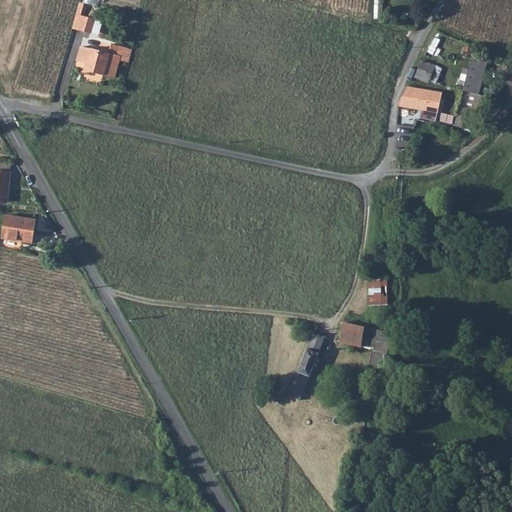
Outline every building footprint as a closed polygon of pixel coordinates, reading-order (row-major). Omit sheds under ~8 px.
[(77,13),(73,27),(80,29),(84,15),(77,13)] [(84,15),(80,29),(81,30),(91,32),(94,18),(93,18),(94,14),(91,13),(89,17),(84,15)] [(90,50),(88,57),(85,69),(104,74),(104,72),(114,75),(119,59),(125,61),(128,49),(112,44),(109,53),(90,49),(90,50)] [(81,55),(88,57),(90,50),(83,47),(81,55)] [(472,53),(462,90),(464,90),(478,94),(479,92),(488,57),(472,53)] [(422,59),(415,76),(429,82),(436,66),(422,59)] [(399,103),(399,104),(401,105),(412,107),(417,89),(407,87),(399,103)] [(417,89),(412,107),(422,109),(420,117),(430,120),(433,110),(425,109),(429,91),(417,89)] [(429,91),(425,109),(433,110),(439,111),(442,94),(441,93),(429,91)] [(0,161),(0,201),(7,202),(10,172),(9,172),(10,162),(0,161)] [(10,213),(6,237),(21,241),(22,239),(35,241),(39,219),(10,213)] [(370,305),(390,303),(388,267),(368,268),(370,305)] [(341,339),(340,342),(389,353),(391,333),(364,326),(342,321),(341,339)] [(302,363),(288,395),(300,401),(325,336),(312,334),(302,363)] [(366,432),(363,448),(376,452),(378,435),(366,432)]
